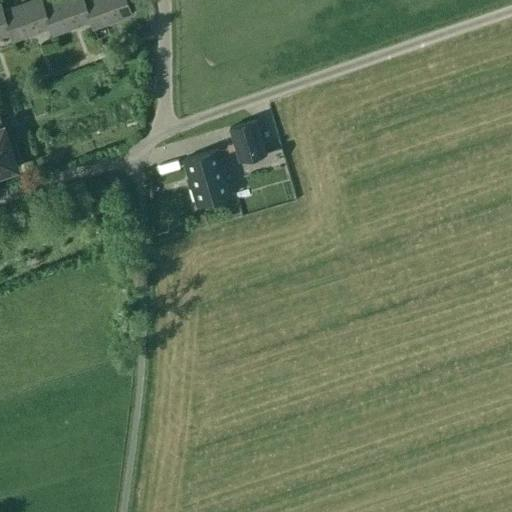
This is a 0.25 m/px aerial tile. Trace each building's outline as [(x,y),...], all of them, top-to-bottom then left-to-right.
[(40,0),(28,0),(2,10),(1,10),(8,31),(11,39),(49,26),(41,4),(42,3),(40,0)] [(51,0),(42,3),(41,4),(49,26),(51,34),(90,20),(82,0),(51,0)] [(125,0),(82,0),(90,20),(92,27),(130,13),(125,0)] [(0,34),(8,31),(1,10),(2,10),(0,4),(0,34)] [(0,91),(10,88),(6,76),(0,78),(0,91)] [(267,152),(257,118),(228,127),(239,161),(267,152)] [(0,170),(16,165),(2,124),(1,124),(0,121),(0,170)] [(232,194),(218,147),(181,158),(196,205),(232,194)]
